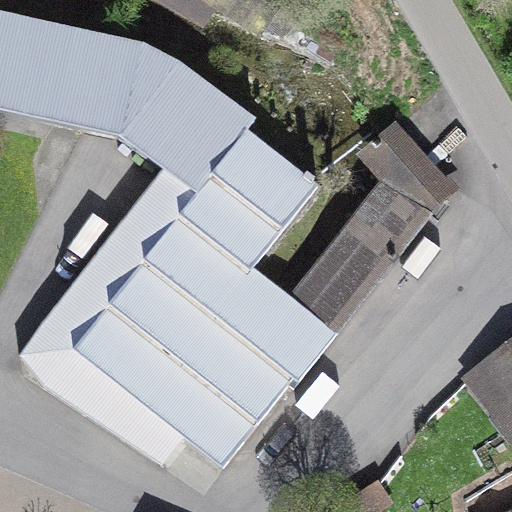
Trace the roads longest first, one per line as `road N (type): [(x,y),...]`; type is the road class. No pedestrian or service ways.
road 1 (unknown): [(511,222),(314,466)]
road 2 (residential): [(414,0),(511,171)]
